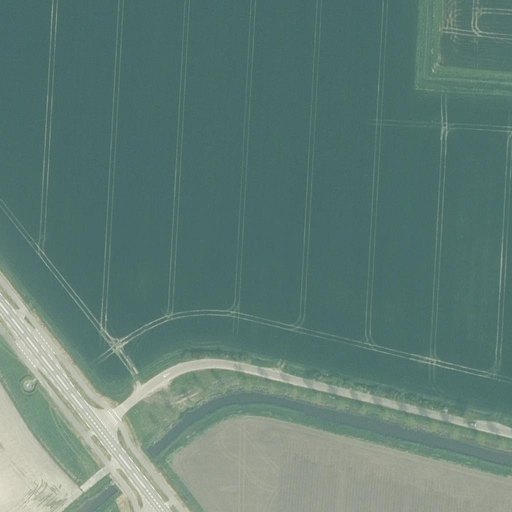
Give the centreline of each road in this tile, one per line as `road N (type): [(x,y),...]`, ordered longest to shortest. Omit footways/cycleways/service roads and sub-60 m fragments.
road 1 (unclassified): [(511,435),(211,363),(163,376),(97,428)]
road 2 (secondary): [(0,306),(97,428)]
